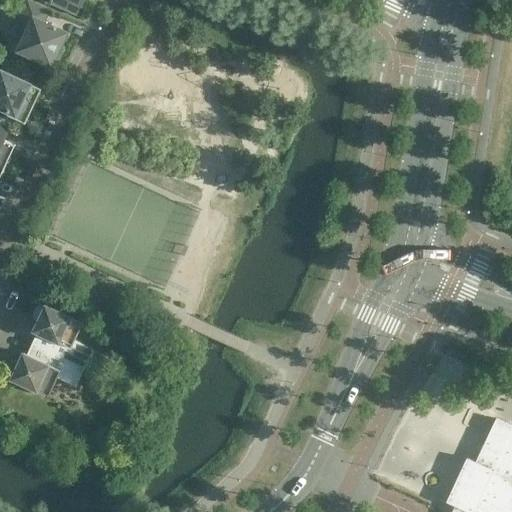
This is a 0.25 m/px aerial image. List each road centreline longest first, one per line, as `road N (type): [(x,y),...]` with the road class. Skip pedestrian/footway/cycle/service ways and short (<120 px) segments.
road 1 (residential): [(0,243),(121,0)]
road 2 (tertiary): [(428,243),(468,6)]
road 3 (tertiary): [(436,18),(396,249)]
road 4 (tertiary): [(272,511),(308,471),(350,381)]
road 5 (tertiary): [(396,249),(350,381)]
road 6 (tertiary): [(350,381),(384,340),(415,273)]
